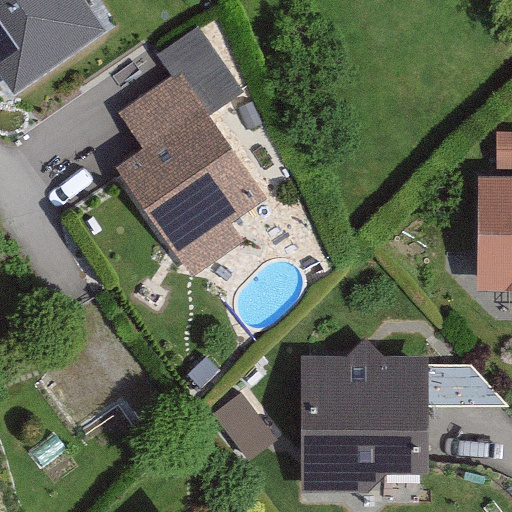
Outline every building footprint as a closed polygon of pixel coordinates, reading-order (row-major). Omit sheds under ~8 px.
[(99,30),(78,0),(0,0),(0,67),(14,88),(99,30)] [(261,203),(172,76),(114,116),(140,153),(113,171),(189,280),(241,244),(228,226),(261,203)] [(511,138),(496,138),(496,171),(511,171),(511,138)] [(511,181),(478,181),(476,291),(511,291),(511,181)] [(369,495),(387,477),(424,477),(424,365),(301,365),(301,495),(369,495)] [(265,439),(236,403),(214,421),(243,456),(265,439)]
